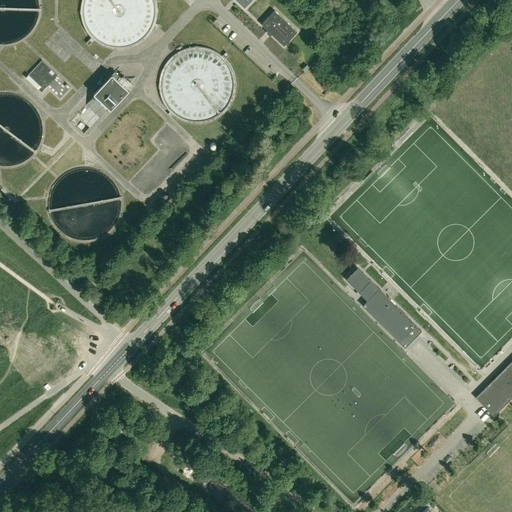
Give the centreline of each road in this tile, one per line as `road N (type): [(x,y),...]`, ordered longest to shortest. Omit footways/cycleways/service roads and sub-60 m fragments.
road 1 (tertiary): [(130,346),(458,0)]
road 2 (unclassified): [(316,511),(108,370)]
road 3 (residential): [(130,346),(0,222)]
road 4 (tertiary): [(0,484),(108,370)]
